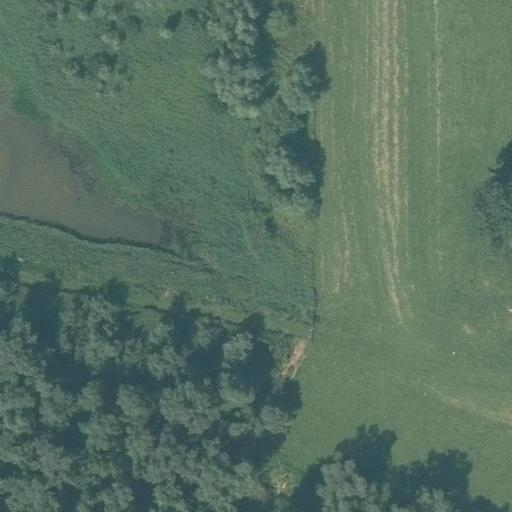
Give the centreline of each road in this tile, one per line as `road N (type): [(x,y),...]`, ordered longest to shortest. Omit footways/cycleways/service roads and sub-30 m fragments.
road 1 (track): [(0,274),(511,384)]
road 2 (track): [(433,372),(422,280),(421,0)]
road 3 (track): [(353,0),(369,233),(396,364)]
